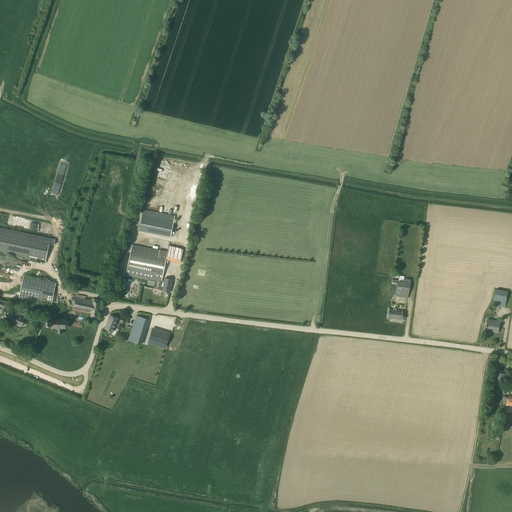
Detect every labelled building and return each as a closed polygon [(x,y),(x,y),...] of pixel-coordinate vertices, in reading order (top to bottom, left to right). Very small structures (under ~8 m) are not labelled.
[(171,237),(174,219),(143,212),(139,231),(171,237)] [(4,221),(0,237),(0,256),(46,266),(53,232),(4,221)] [(180,263),(182,250),(169,247),(168,251),(155,248),(154,257),(131,252),(126,275),(152,280),(151,282),(154,283),(155,281),(161,282),(161,283),(163,284),(162,291),(169,293),(172,280),(165,278),(164,281),(162,280),(166,260),(180,263)] [(408,298),(411,280),(405,278),(405,277),(394,274),(392,284),(398,285),(396,296),(408,298)] [(46,280),(24,276),(19,298),(52,305),(56,283),(50,282),(50,280),(46,279),(46,280)] [(505,307),(507,291),(496,289),(493,305),(505,307)] [(85,299),(86,296),(77,295),(76,297),(75,297),(73,310),(91,313),(90,316),(97,318),(100,300),(94,299),(93,300),(85,299)] [(402,319),(403,311),(389,309),(388,317),(402,319)] [(9,312),(3,310),(0,318),(0,320),(5,322),(6,320),(22,326),(25,317),(26,315),(18,311),(17,314),(9,311),(9,312)] [(113,332),(118,318),(110,315),(104,329),(113,332)] [(149,320),(136,316),(128,340),(141,344),(149,320)] [(69,326),(69,321),(65,319),(51,318),(51,321),(46,321),(46,324),(46,326),(51,326),(51,328),(58,328),(58,333),(57,333),(58,334),(58,333),(62,333),(62,334),(63,333),(62,333),(62,328),(66,328),(69,326)] [(498,332),(500,320),(497,320),(497,321),(487,320),(485,330),(487,330),(498,332)] [(171,334),(153,328),(149,342),(167,348),(171,334)] [(503,383),(504,374),(497,373),(497,375),(496,375),(494,385),(498,385),(499,382),(503,383)]
